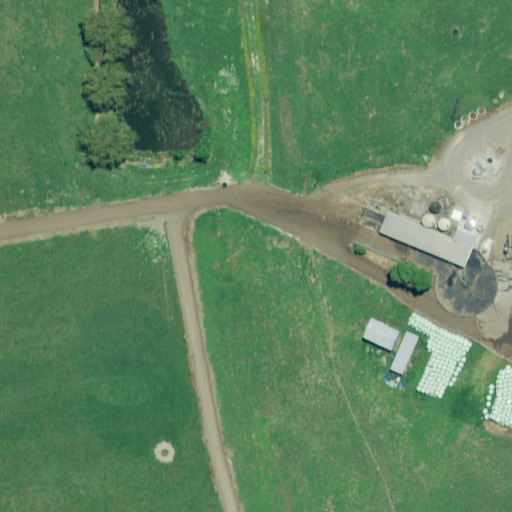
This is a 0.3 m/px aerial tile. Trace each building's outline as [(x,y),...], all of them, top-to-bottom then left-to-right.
[(456,241),(390,213),(382,232),(466,267),(480,235),(461,227),(456,241)] [(438,217),(428,213),(424,224),(434,228),(438,217)] [(453,221),(443,217),(439,229),(449,233),(453,221)] [(402,332),(374,319),(366,337),(393,350),(402,332)] [(406,371),(414,374),(414,373),(423,376),(425,372),(430,374),(439,353),(434,351),(436,344),(427,340),(423,349),(417,347),(420,337),(408,332),(392,374),(403,378),(406,371)]
